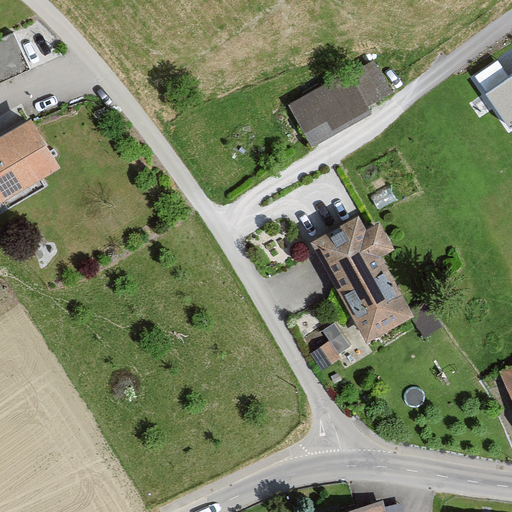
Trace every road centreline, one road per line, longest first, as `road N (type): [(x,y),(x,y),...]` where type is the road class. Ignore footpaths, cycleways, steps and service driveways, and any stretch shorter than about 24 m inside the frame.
road 1 (residential): [(344,465),(329,414),(213,222),(136,109),(35,0)]
road 2 (residential): [(511,487),(344,465)]
road 3 (unclassified): [(344,465),(287,475),(202,511)]
